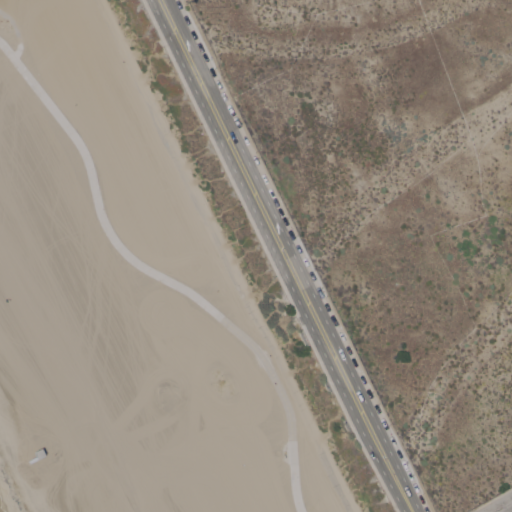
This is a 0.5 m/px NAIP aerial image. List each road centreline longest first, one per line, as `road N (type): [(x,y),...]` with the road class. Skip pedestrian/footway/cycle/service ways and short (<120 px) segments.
road 1 (secondary): [(161,0),(300,285)]
road 2 (secondary): [(300,285),(398,483)]
